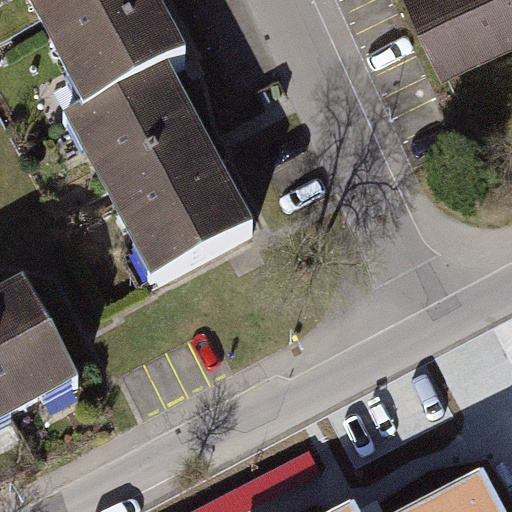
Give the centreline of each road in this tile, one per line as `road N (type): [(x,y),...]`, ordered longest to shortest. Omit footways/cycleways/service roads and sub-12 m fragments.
road 1 (residential): [(438,321),(80,511)]
road 2 (residential): [(292,0),(438,321)]
